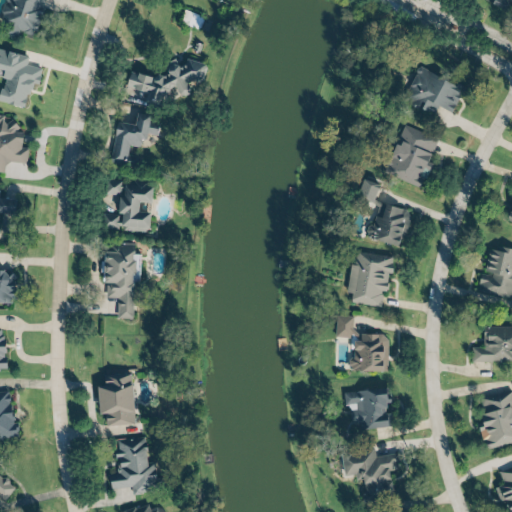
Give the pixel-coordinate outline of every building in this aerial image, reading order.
[(46,0),(41,23),(38,25),(34,33),(29,35),(18,31),(15,38),(0,32),(0,29),(2,24),(0,18),(1,16),(0,15),(0,6),(2,0),(46,0)] [(505,0),(507,1),(504,8),(489,0),(505,0)] [(201,15),(182,8),(177,21),(196,28),(201,15)] [(0,78),(0,100),(23,106),(28,81),(36,83),(39,66),(23,63),(25,54),(0,48),(0,67),(2,68),(0,78)] [(128,68),(122,87),(157,98),(159,91),(168,94),(169,88),(184,93),(189,79),(199,82),(205,63),(183,57),(182,63),(167,59),(161,78),(128,68)] [(449,110),(461,85),(416,65),(400,100),(417,108),(417,107),(431,113),(435,104),(449,110)] [(115,119),(107,162),(122,165),(127,142),(138,144),(139,137),(145,138),(146,130),(156,132),(158,123),(149,121),(150,115),(136,112),(134,123),(115,119)] [(25,161),(8,159),(3,164),(3,170),(0,169),(0,114),(10,116),(21,131),(20,146),(27,147),(25,161)] [(402,122),(436,138),(426,159),(431,162),(418,190),(379,172),(402,122)] [(149,180),(119,179),(103,178),(103,193),(116,193),(116,212),(100,212),(100,228),(147,229),(147,211),(136,211),(136,201),(149,201),(149,180)] [(377,183),(363,178),(357,196),(370,200),(377,205),(372,224),(369,223),(366,224),(365,228),(366,231),(365,236),(398,246),(408,215),(404,208),(380,203),(372,198),(377,183)] [(0,209),(10,209),(10,195),(0,195),(0,209)] [(488,242),(511,247),(511,271),(507,294),(478,288),(488,242)] [(109,246),(109,251),(102,251),(102,260),(99,260),(99,272),(100,272),(100,277),(103,278),(103,282),(105,282),(104,295),(117,296),(116,316),(130,316),(132,273),(134,273),(135,257),(133,257),(133,246),(109,246)] [(344,291),(349,292),(348,301),(378,305),(380,289),(384,290),(386,271),(389,272),(391,255),(353,250),(352,263),(347,262),(344,291)] [(0,301),(10,302),(12,269),(0,268),(0,301)] [(335,312),(353,313),(353,330),(385,331),(384,367),(353,366),(354,334),(335,333),(335,312)] [(511,324),(481,325),(482,344),(469,344),(469,360),(511,359),(511,324)] [(106,425),(133,422),(132,411),(134,411),(132,380),(130,380),(129,373),(104,375),(105,383),(97,384),(99,413),(105,412),(106,425)] [(343,390),(389,385),(394,424),(359,428),(359,421),(351,422),(349,408),(344,403),(343,390)] [(0,388),(0,434),(12,433),(7,388),(0,388)] [(509,389),(511,394),(511,440),(487,446),(476,396),(509,389)] [(112,438),(143,435),(147,460),(154,459),(156,476),(162,476),(164,485),(131,491),(131,484),(110,485),(109,473),(116,472),(115,466),(119,466),(119,456),(113,456),(112,438)] [(341,474),(352,473),(353,479),(361,478),(364,497),(384,494),(382,479),(388,479),(386,470),(397,468),(394,452),(373,455),(372,448),(338,452),(341,474)] [(0,492),(8,492),(7,475),(0,475),(0,492)] [(156,511),(153,501),(117,511),(156,511)]
